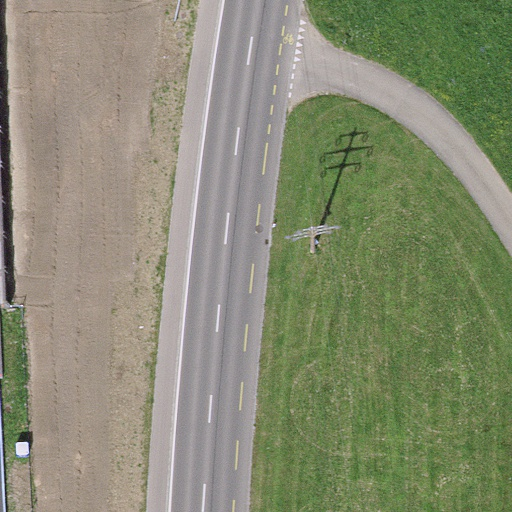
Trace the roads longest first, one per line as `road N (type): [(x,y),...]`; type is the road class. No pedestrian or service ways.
road 1 (secondary): [(245,53),(201,511)]
road 2 (unclassified): [(245,53),(339,77),(409,108),(469,162),(511,219)]
